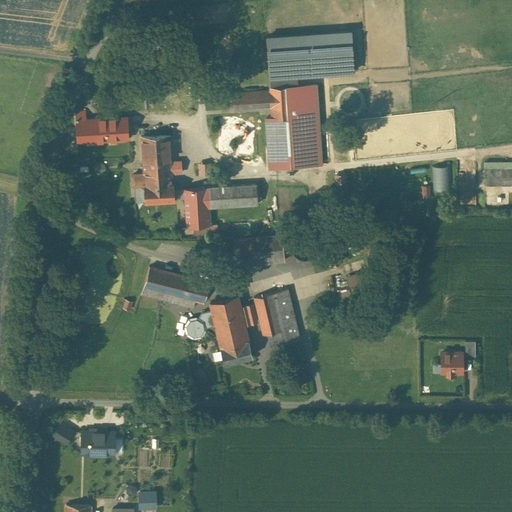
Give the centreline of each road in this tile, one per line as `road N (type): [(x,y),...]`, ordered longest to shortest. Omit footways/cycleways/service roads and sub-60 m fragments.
road 1 (unclassified): [(33,402),(511,407)]
road 2 (unclassified): [(33,402),(45,195),(56,145),(115,0)]
road 3 (track): [(321,407),(298,282),(288,268),(246,278)]
